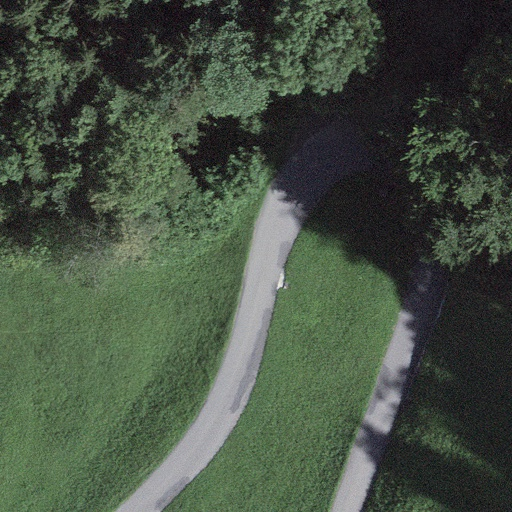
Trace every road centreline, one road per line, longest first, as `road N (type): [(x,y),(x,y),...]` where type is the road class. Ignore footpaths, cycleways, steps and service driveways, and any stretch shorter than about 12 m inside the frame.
road 1 (unclassified): [(344,511),(443,220),(435,180),(421,163),(382,148),(336,156),(299,183),(274,229),(222,411),(135,511)]
road 2 (track): [(354,150),(426,0)]
